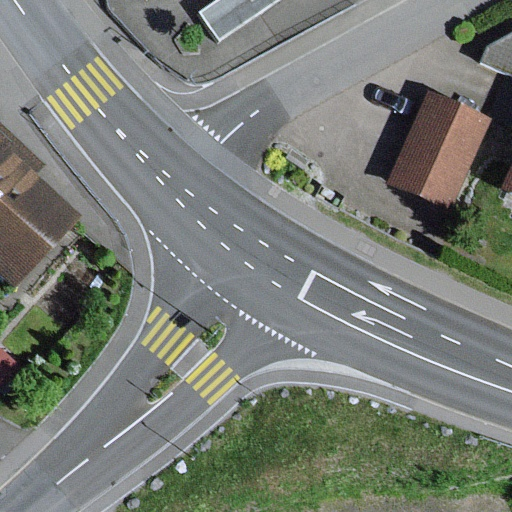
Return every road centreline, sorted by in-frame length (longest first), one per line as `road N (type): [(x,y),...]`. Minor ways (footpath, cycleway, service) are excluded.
road 1 (residential): [(166,185),(208,147),(461,0)]
road 2 (unclassified): [(25,511),(193,360),(273,267)]
road 3 (primary): [(511,378),(273,267)]
road 4 (primary): [(166,185),(18,0)]
road 5 (primary): [(273,267),(166,185)]
